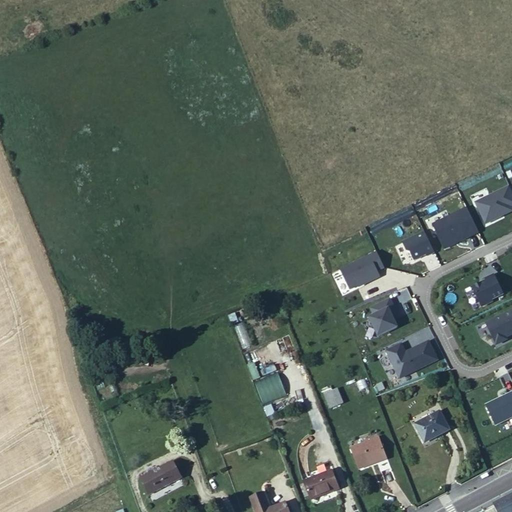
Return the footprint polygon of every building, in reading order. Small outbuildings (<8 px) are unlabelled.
[(510,202),(511,200),(511,189),(508,181),(474,197),(485,219),(500,211),(498,207),(510,202)] [(460,235),(477,227),(465,202),(431,219),(441,238),(457,230),(460,235)] [(498,207),(500,211),(511,205),(510,202),(498,207)] [(457,230),(441,238),(443,243),(460,235),(457,230)] [(376,266),(383,263),(376,247),(339,265),(349,284),(364,277),(365,279),(379,272),(376,266)] [(481,301),(491,296),(490,294),(502,289),(493,269),(485,273),(485,275),(474,280),(472,284),(481,301)] [(373,311),(368,313),(377,331),(396,322),(393,315),(391,312),(396,309),(389,294),(369,303),(373,311)] [(511,304),(485,318),(495,339),(506,334),(504,330),(509,328),(509,329),(511,327),(511,304)] [(437,355),(428,336),(405,348),(401,341),(387,348),(399,373),(437,355)] [(99,357),(84,363),(89,375),(104,369),(99,357)] [(263,405),(286,396),(278,372),(254,381),(263,405)] [(328,404),(335,401),(330,388),(328,381),(320,385),(328,404)] [(330,388),(335,401),(342,398),(336,385),(330,388)] [(426,434),(449,422),(439,402),(416,415),(426,434)] [(378,468),(386,464),(374,434),(348,444),(355,465),(373,457),(378,468)] [(172,460),(138,478),(145,493),(178,477),(172,460)] [(331,467),(305,478),(311,493),(336,482),(331,467)] [(258,511),(289,511),(285,502),(270,509),(262,491),(249,497),(255,511),(257,511),(258,511)] [(511,511),(511,495),(494,505),(497,511),(511,511)] [(216,511),(213,501),(193,511),(216,511)]
